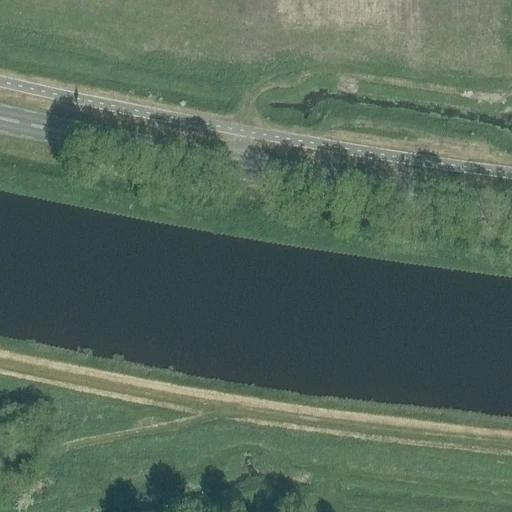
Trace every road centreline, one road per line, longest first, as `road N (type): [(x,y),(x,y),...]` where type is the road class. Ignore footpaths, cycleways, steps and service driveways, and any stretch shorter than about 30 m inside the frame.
road 1 (secondary): [(511,208),(338,185),(0,119)]
road 2 (track): [(235,411),(511,445)]
road 3 (track): [(0,467),(235,411)]
road 4 (track): [(0,362),(235,411)]
